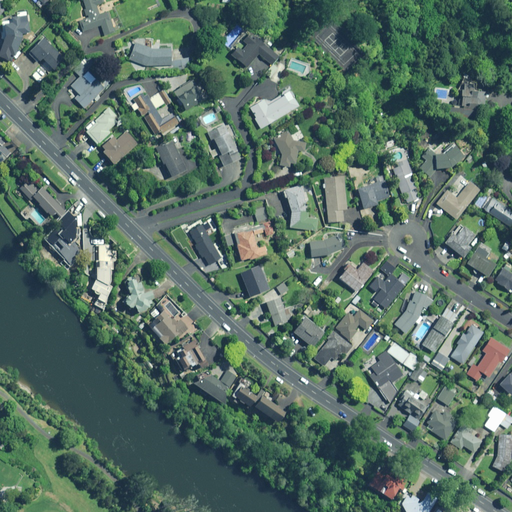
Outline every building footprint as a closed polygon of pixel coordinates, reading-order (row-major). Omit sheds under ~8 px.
[(81,0),(85,10),(83,10),(85,16),(87,15),(88,18),(79,22),(82,32),(100,25),(104,36),(115,32),(108,12),(99,15),(96,7),(104,4),(102,0),(81,0)] [(12,20),(2,21),(3,31),(1,31),(2,40),(5,40),(1,51),(15,57),(24,34),(30,33),(29,22),(21,23),(20,16),(11,17),(12,20)] [(255,37),(250,32),(242,42),(247,45),(242,52),(237,48),(231,55),(246,68),(257,54),(271,65),(277,57),(254,38),(255,37)] [(65,60),(44,38),(28,54),(37,64),(43,58),(54,70),(65,60)] [(153,50),(135,43),(129,60),(147,66),(172,65),(172,50),(153,50)] [(85,60),(83,58),(80,62),(81,63),(73,72),(79,77),(70,87),(79,95),(74,99),(84,109),(105,88),(95,78),(90,84),(82,76),(96,61),(89,55),(85,60)] [(205,99),(194,80),(173,92),(185,111),(205,99)] [(449,116),(476,118),(478,84),(474,83),(463,83),(462,109),(449,108),(449,116)] [(282,95),(271,101),(264,99),(249,108),(255,118),(254,118),(260,129),(299,106),(289,88),(281,93),(282,95)] [(511,91),(491,89),(490,101),(511,103),(511,91)] [(138,108),(136,109),(141,118),(143,117),(155,136),(160,132),(161,135),(179,124),(173,113),(162,120),(155,109),(165,103),(166,106),(171,103),(163,90),(149,99),(145,92),(132,100),(138,108)] [(124,106),(117,95),(112,99),(118,109),(124,106)] [(118,123),(115,118),(117,117),(110,108),(94,121),(85,127),(88,130),(86,131),(97,145),(111,133),(109,130),(118,123)] [(214,149),(209,151),(212,158),(217,155),(223,167),(242,158),(226,123),(207,133),(214,149)] [(138,144),(127,132),(117,141),(113,137),(102,147),(105,150),(103,153),(114,165),(138,144)] [(292,141),(288,132),(274,139),(281,154),(279,165),(289,167),(290,163),(296,164),(298,151),(306,152),(307,143),(292,141)] [(1,146),(4,143),(0,139),(0,163),(10,154),(1,146)] [(176,150),(172,141),(155,148),(163,167),(165,166),(170,177),(191,168),(182,147),(176,150)] [(452,168),(464,157),(452,144),(442,152),(441,150),(435,151),(431,151),(429,149),(421,157),(427,162),(419,169),(429,177),(435,170),(452,168)] [(417,185),(408,159),(399,162),(391,165),(405,204),(419,199),(414,186),(417,185)] [(347,209),(344,176),(324,178),(328,223),(343,221),(342,210),(347,209)] [(389,197),(383,176),(369,180),(370,185),(357,189),(363,209),(377,205),(376,201),(389,197)] [(39,191),(28,180),(19,189),(25,195),(23,196),(33,206),(36,203),(51,218),(55,213),(67,225),(74,218),(67,210),(66,212),(42,187),(39,191)] [(480,190),(470,182),(456,198),(447,190),(436,203),(456,220),(480,190)] [(305,200),(300,186),(285,190),(291,212),(289,228),(316,231),(317,219),(310,218),(305,200)] [(511,226),(511,214),(493,202),(487,212),(511,228),(511,226)] [(268,219),(264,208),(254,211),(257,222),(268,219)] [(236,244),(240,261),(248,259),(249,261),(267,256),(265,246),(257,249),(253,235),(263,232),(265,237),(276,234),(273,222),(261,225),(248,229),(224,236),(227,247),(236,244)] [(209,266),(221,259),(205,231),(209,228),(206,223),(189,233),(196,244),(194,245),(202,258),(204,257),(209,266)] [(52,237),(58,244),(59,243),(64,249),(63,250),(72,260),(80,253),(71,241),(74,239),(64,227),(52,237)] [(474,235),(464,227),(456,237),(452,234),(444,243),(463,258),(470,249),(466,245),(474,235)] [(346,249),(341,232),(336,234),(336,237),(317,242),(308,244),(312,258),(326,255),(326,257),(331,256),(331,253),(346,249)] [(510,246),(505,243),(501,248),(506,252),(510,246)] [(489,250),(480,244),(467,264),(487,277),(495,264),(485,257),(489,250)] [(111,246),(99,245),(99,261),(95,261),(95,274),(94,274),(93,274),(92,274),(92,275),(91,276),(91,277),(92,277),(92,278),(93,279),(94,279),(95,279),(95,280),(91,289),(93,290),(93,291),(93,292),(94,293),(94,294),(95,294),(96,295),(98,295),(94,305),(101,308),(113,283),(114,270),(116,270),(117,252),(111,252),(111,246)] [(398,264),(389,258),(381,269),(388,274),(393,267),(395,269),(398,264)] [(360,288),(361,289),(364,285),(363,284),(371,273),(361,265),(357,270),(350,264),(339,278),(356,292),(360,288)] [(270,290),(260,266),(240,273),(250,298),(270,290)] [(511,275),(502,268),(494,281),(510,292),(511,291),(511,275)] [(404,286),(390,275),(385,281),(378,276),(369,287),(376,293),(372,298),(385,309),(404,286)] [(143,291),(139,278),(123,283),(125,289),(123,290),(126,298),(121,303),(128,311),(132,306),(134,313),(135,315),(141,313),(140,311),(153,307),(151,300),(154,299),(151,289),(143,291)] [(289,292),(285,283),(277,287),(281,296),(289,292)] [(432,302),(417,292),(394,326),(406,334),(414,322),(418,325),(422,319),(418,316),(421,312),(424,314),(432,302)] [(360,299),(357,296),(352,302),(355,305),(360,299)] [(289,321),(281,298),(266,303),(275,326),(289,321)] [(433,328),(421,345),(433,353),(444,336),(452,325),(453,325),(459,317),(446,308),(433,328)] [(160,314),(156,309),(150,314),(155,319),(148,325),(164,345),(177,335),(179,337),(186,331),(194,324),(187,315),(183,319),(179,315),(172,320),(164,311),(160,314)] [(374,321),(360,310),(354,317),(348,313),(335,328),(349,340),(357,332),(355,330),(359,325),(366,331),(374,321)] [(326,334),(305,318),(293,333),(314,349),(326,334)] [(484,334),(471,325),(465,335),(463,334),(457,344),(458,345),(451,357),(463,365),(484,334)] [(351,346),(332,332),(326,340),(328,341),(314,359),(323,366),(330,358),(334,361),(340,353),(344,356),(351,346)] [(509,350),(491,338),(482,351),(485,353),(477,365),(474,363),(467,374),(478,381),(483,374),(489,378),(500,362),(501,362),(509,350)] [(207,364),(197,346),(194,340),(180,348),(182,351),(172,356),(174,360),(181,373),(193,366),(196,371),(207,364)] [(402,363),(408,354),(394,343),(387,352),(402,363)] [(369,375),(367,377),(389,405),(398,391),(392,383),(396,379),(398,381),(404,376),(402,374),(385,352),(377,358),(379,361),(367,371),(369,375)] [(408,354),(402,363),(412,371),(420,360),(410,353),(408,354)] [(449,360),(438,353),(431,364),(442,371),(449,360)] [(431,360),(425,355),(422,359),(428,364),(431,360)] [(425,364),(421,361),(410,378),(416,382),(417,380),(422,383),(428,374),(422,369),(425,364)] [(207,394),(224,405),(228,399),(224,397),(230,388),(229,387),(236,376),(227,370),(220,381),(210,375),(208,377),(201,373),(193,385),(200,389),(198,392),(205,396),(207,394)] [(511,394),(511,372),(499,385),(510,396),(511,394)] [(255,404),(261,396),(246,385),(244,387),(239,383),(234,390),(230,396),(235,399),(233,402),(236,404),(238,401),(242,404),(244,403),(250,407),(253,402),(255,404)] [(455,395),(444,388),(437,399),(448,406),(455,395)] [(494,393),(489,390),(486,395),(491,398),(494,393)] [(428,407),(406,392),(397,405),(419,420),(428,407)] [(261,396),(255,404),(256,405),(254,408),(277,423),(285,412),(266,399),(262,396),(261,396)] [(499,424),(506,413),(493,406),(487,415),(490,417),(484,426),(495,432),(499,424)] [(451,416),(445,412),(442,417),(435,412),(427,424),(433,428),(431,431),(444,440),(454,425),(448,421),(451,416)] [(508,428),(511,423),(511,417),(506,413),(499,424),(507,429),(508,428)] [(478,433),(463,423),(450,443),(461,450),(463,446),(473,453),(481,441),(475,437),(478,433)] [(511,437),(499,436),(497,458),(495,457),(493,464),(494,465),(493,467),(505,473),(511,461),(511,458),(511,437)] [(401,485),(374,468),(364,483),(391,500),(401,485)] [(407,492),(400,502),(404,511),(427,511),(435,502),(426,495),(420,502),(407,492)]
